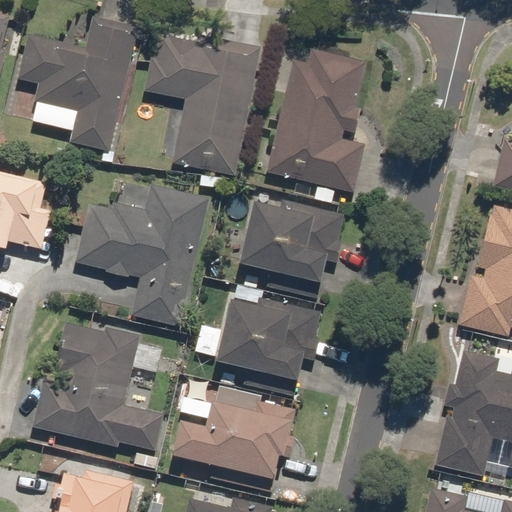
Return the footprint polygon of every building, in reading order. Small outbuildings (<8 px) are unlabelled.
[(0,75),(2,76),(17,14),(0,10),(0,75)] [(116,152),(146,23),(98,12),(90,43),(32,29),(20,80),(39,84),(31,118),(74,129),(71,142),(116,152)] [(177,163),(240,175),(265,44),(162,24),(149,91),(190,98),(177,163)] [(296,57),(269,170),(360,191),(371,143),(347,137),(349,129),(360,132),(367,106),(362,104),(372,60),(315,46),(312,61),(296,57)] [(511,136),(508,136),(497,185),(511,188),(511,136)] [(54,178),(0,165),(0,240),(49,251),(58,208),(47,206),(54,178)] [(132,316),(186,328),(215,196),(153,182),(147,208),(91,196),(77,261),(141,275),(132,316)] [(343,237),(349,212),(263,191),(246,258),(275,266),(270,286),(326,300),(336,261),(343,263),(349,239),(343,237)] [(474,272),(462,324),(511,335),(511,206),(497,203),(482,274),(474,272)] [(327,308),(240,288),(224,357),(252,364),(248,383),(306,396),(314,360),(320,361),(325,336),(320,335),(327,308)] [(45,375),(34,424),(157,453),(167,411),(130,403),(146,333),(70,316),(55,377),(45,375)] [(452,406),(438,464),(489,476),(498,437),(511,439),(511,371),(503,369),(506,355),(467,345),(459,378),(453,377),(446,405),(452,406)] [(185,413),(177,450),(219,459),(215,477),(276,490),(279,473),(286,475),(291,446),(294,447),(304,402),(189,378),(182,412),(185,413)] [(69,511),(130,511),(138,478),(90,468),(89,472),(86,471),(85,474),(74,472),(73,477),(68,476),(67,483),(59,482),(56,496),(64,497),(61,509),(69,511)] [(511,511),(511,497),(509,497),(505,511),(494,511),(470,506),(473,494),(433,485),(427,511),(511,511)] [(194,511),(278,511),(280,506),(238,495),(236,502),(199,493),(194,511)]
